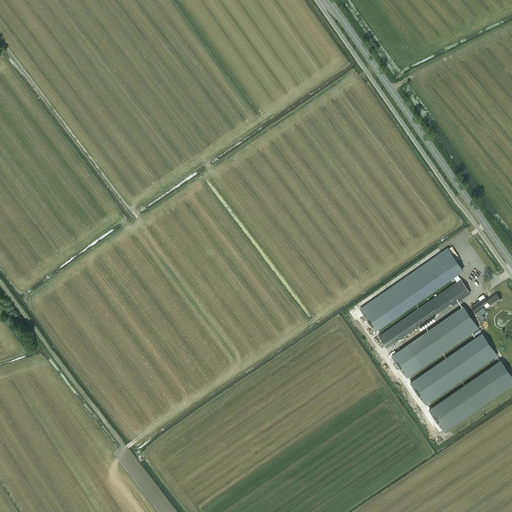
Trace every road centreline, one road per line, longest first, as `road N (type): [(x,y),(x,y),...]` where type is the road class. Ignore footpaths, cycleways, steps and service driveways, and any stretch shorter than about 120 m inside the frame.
road 1 (secondary): [(511,267),(326,0)]
road 2 (track): [(0,281),(138,464)]
